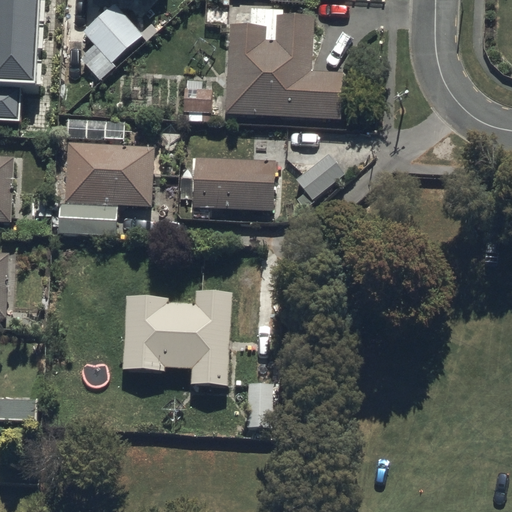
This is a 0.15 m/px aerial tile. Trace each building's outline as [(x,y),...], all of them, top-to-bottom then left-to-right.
[(0,0),(0,84),(41,86),(45,0),(0,0)] [(110,2),(80,28),(113,67),(144,41),(110,2)] [(230,30),(225,118),(343,123),(345,77),(313,76),(315,22),(286,21),(286,12),(253,10),(252,31),(230,30)] [(214,95),(187,94),(186,119),(213,120),(214,95)] [(72,124),(72,142),(125,144),(126,126),(72,124)] [(152,150),(67,144),(65,205),(150,210),(152,150)] [(298,184),(314,205),(347,179),(331,158),(298,184)] [(0,225),(12,227),(16,163),(0,162),(0,225)] [(179,181),(193,181),(192,215),(276,217),(277,165),(196,163),(196,166),(179,165),(179,181)] [(62,210),(61,239),(117,241),(118,212),(62,210)] [(0,322),(7,323),(10,259),(0,258),(0,322)] [(230,393),(234,299),(197,298),(197,310),(170,309),(171,304),(128,303),(125,376),(166,378),(166,374),(193,375),(193,392),(230,393)] [(273,433),(274,390),(249,390),(247,432),(273,433)] [(0,402),(0,423),(38,425),(39,404),(0,402)]
